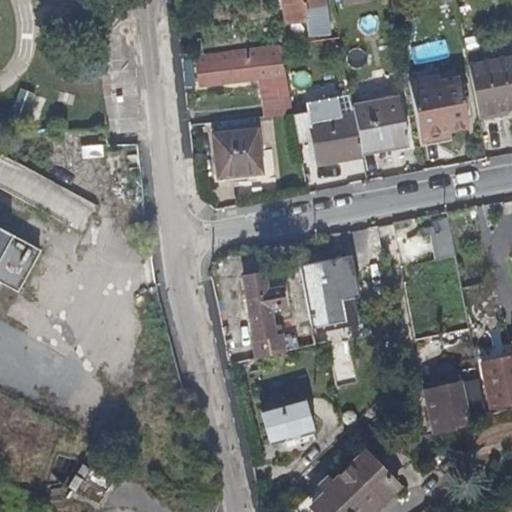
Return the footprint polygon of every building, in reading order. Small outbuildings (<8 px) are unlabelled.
[(325,8),(324,0),(284,0),(286,9),(287,18),(288,24),(308,22),(308,16),(314,15),(313,10),(325,8)] [(285,74),(280,46),(268,48),(272,76),(285,74)] [(272,76),(268,48),(198,57),(201,84),(272,76)] [(511,110),(511,59),(472,66),(481,122),(501,117),(499,113),(511,111),(511,110)] [(470,128),(461,79),(411,89),(421,138),(451,131),(470,128)] [(14,119),(36,126),(45,100),(22,92),(14,119)] [(410,146),(401,99),(353,108),(355,117),(363,156),(410,146)] [(363,156),(355,117),(311,125),(318,156),(320,167),(363,159),(363,156)] [(318,156),(311,125),(295,128),(302,159),(318,156)] [(262,173),(257,132),(214,136),(219,179),(262,173)] [(87,227),(97,204),(24,172),(14,196),(87,227)] [(449,234),(432,238),(437,258),(454,254),(449,234)] [(0,252),(0,306),(1,306),(23,265),(0,252)] [(360,296),(351,255),(302,267),(316,329),(349,321),(344,300),(360,296)] [(288,308),(284,289),(270,291),(266,274),(244,278),(260,359),(288,353),(285,336),(275,337),(273,331),(277,330),(273,311),(288,308)] [(511,359),(511,343),(474,351),(478,367),(484,366),(511,359)] [(511,359),(484,366),(494,409),(511,405),(511,359)] [(490,416),(478,367),(458,372),(460,383),(424,392),(434,434),(457,429),(455,419),(468,416),(471,425),(490,418),(490,416)] [(318,435),(308,399),(265,411),(275,446),(318,435)] [(436,451),(432,439),(418,443),(423,461),(436,451)] [(369,511),(396,484),(366,455),(334,486),(327,493),(312,508),(316,511),(369,511)] [(327,493),(334,486),(328,480),(321,487),(327,493)]
